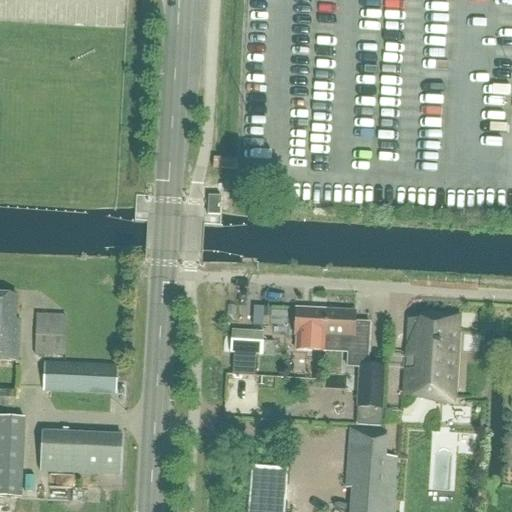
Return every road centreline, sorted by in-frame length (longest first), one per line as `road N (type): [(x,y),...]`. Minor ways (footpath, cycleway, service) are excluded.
road 1 (primary): [(146,511),(181,0)]
road 2 (residential): [(511,296),(226,279)]
